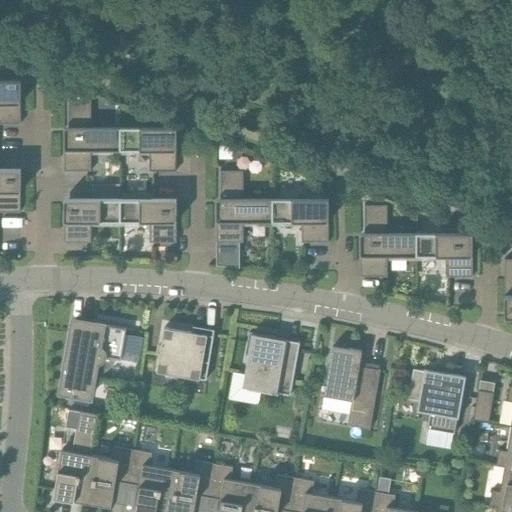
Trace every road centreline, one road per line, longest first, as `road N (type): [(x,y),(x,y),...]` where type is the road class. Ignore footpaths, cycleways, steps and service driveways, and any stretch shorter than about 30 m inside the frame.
road 1 (residential): [(11,511),(18,281)]
road 2 (residential): [(51,280),(48,114)]
road 3 (residential): [(351,307),(198,285)]
road 4 (residential): [(198,285),(51,280)]
road 5 (residential): [(490,341),(351,307)]
road 6 (residential): [(198,285),(197,154)]
